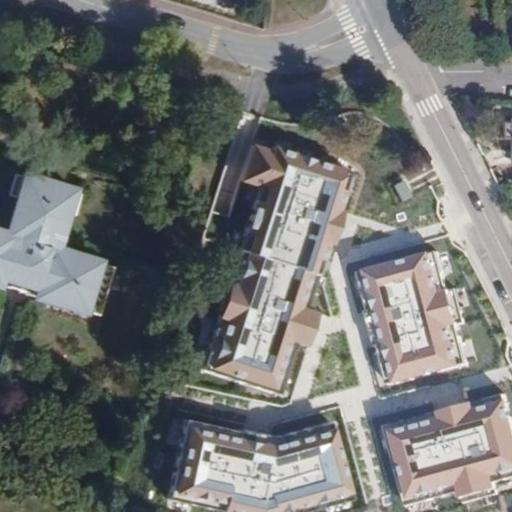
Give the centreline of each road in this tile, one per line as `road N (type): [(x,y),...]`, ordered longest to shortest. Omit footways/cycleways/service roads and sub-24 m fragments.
road 1 (residential): [(389,27),(285,54),(96,0)]
road 2 (residential): [(511,271),(418,86)]
